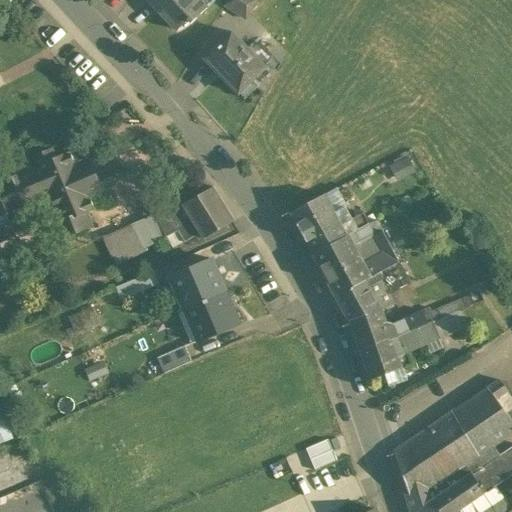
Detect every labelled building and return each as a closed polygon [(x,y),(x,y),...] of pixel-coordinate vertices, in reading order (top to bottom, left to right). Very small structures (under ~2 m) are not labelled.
[(148,0),(178,31),(188,21),(191,24),(207,9),(198,0),(148,0)] [(257,0),(228,0),(225,6),(246,19),(257,0)] [(265,67),(232,33),(205,58),(239,93),(240,93),(252,80),(265,68),(265,67)] [(265,68),(252,80),(258,86),(257,87),(262,93),(276,71),(269,63),(265,67),(265,68)] [(252,80),(240,93),(245,98),(257,87),(258,86),(252,80)] [(66,153),(57,158),(54,153),(52,148),(32,157),(36,166),(0,181),(0,243),(16,236),(9,221),(0,224),(0,217),(53,195),(63,219),(53,224),(60,240),(93,226),(87,212),(94,209),(89,197),(116,185),(109,169),(96,175),(89,158),(71,165),(66,153)] [(184,204),(183,205),(200,234),(204,239),(234,221),(233,220),(232,220),(213,189),(214,188),(213,187),(209,189),(184,204)] [(325,194),(290,213),(313,254),(348,235),(336,213),(325,194)] [(183,202),(154,214),(166,238),(179,231),(186,243),(200,234),(183,205),(184,204),(183,202)] [(353,218),(347,207),(336,213),(348,235),(354,232),(369,224),(364,212),(353,218)] [(154,214),(131,224),(144,249),(166,238),(154,214)] [(131,224),(103,237),(115,265),(144,249),(131,224)] [(360,243),(354,246),(371,277),(380,272),(400,262),(383,230),(360,243)] [(348,235),(313,254),(336,296),(365,281),(371,277),(354,246),(360,243),(354,232),(348,235)] [(212,259),(191,268),(190,267),(186,269),(186,270),(175,275),(175,276),(188,307),(225,291),(212,259)] [(400,262),(380,272),(391,293),(411,282),(400,262)] [(154,272),(124,284),(129,297),(159,284),(154,272)] [(391,293),(380,272),(371,277),(365,281),(373,297),(374,296),(380,309),(382,309),(396,303),(391,293)] [(183,310),(188,307),(175,276),(164,281),(178,312),(183,310)] [(365,281),(336,296),(350,321),(380,309),(374,296),(373,297),(365,281)] [(188,307),(183,310),(197,342),(239,324),(225,291),(188,307)] [(478,292),(426,315),(430,323),(434,321),(458,311),(484,300),(478,292)] [(380,309),(350,321),(360,350),(392,339),(386,322),(382,309),(380,309)] [(424,310),(394,323),(386,322),(392,339),(398,337),(430,323),(426,315),(424,310)] [(458,311),(434,321),(441,338),(441,339),(473,325),(458,311)] [(430,323),(398,337),(392,339),(398,356),(408,352),(441,338),(434,321),(430,323)] [(392,339),(360,350),(370,379),(402,368),(398,356),(392,339)] [(185,345),(157,357),(164,373),(192,361),(185,345)] [(408,352),(398,356),(402,368),(413,364),(408,352)] [(500,380),(395,451),(409,492),(409,493),(434,487),(485,452),(511,432),(511,409),(507,413),(497,399),(509,391),(500,380)] [(0,420),(0,442),(11,438),(4,419),(0,420)] [(337,438),(331,440),(336,451),(342,448),(337,438)] [(328,439),(306,448),(316,470),(338,461),(328,439)] [(485,452),(434,487),(441,511),(456,511),(485,492),(484,491),(486,491),(488,491),(511,475),(511,446),(495,458),(488,455),(485,452)] [(441,511),(434,487),(409,493),(409,492),(405,493),(410,511),(441,511)]
